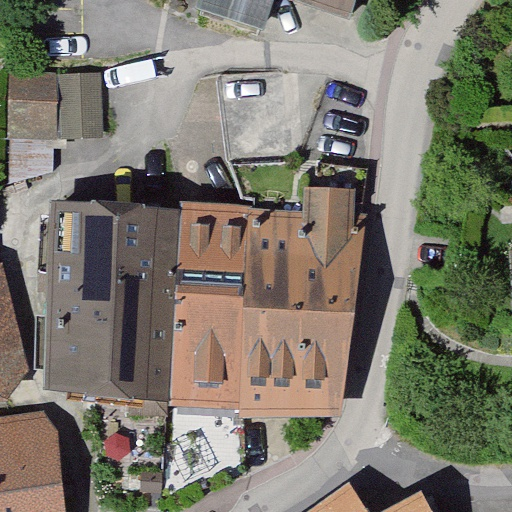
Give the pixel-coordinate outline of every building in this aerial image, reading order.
[(353,0),(190,0),(261,28),(272,0),(313,0),(348,14),(353,0)] [(300,79),(232,82),(236,158),(303,155),(300,79)] [(110,82),(20,81),(20,142),(110,142),(110,82)] [(180,214),(60,204),(58,377),(173,390),(249,395),(249,414),(333,415),(359,193),(313,188),(306,216),(257,220),(180,214)] [(12,262),(0,261),(0,400),(15,400),(12,262)] [(54,511),(52,442),(33,425),(0,430),(0,511),(54,511)] [(366,511),(355,493),(322,511),(428,511),(420,496),(392,511),(366,511)]
